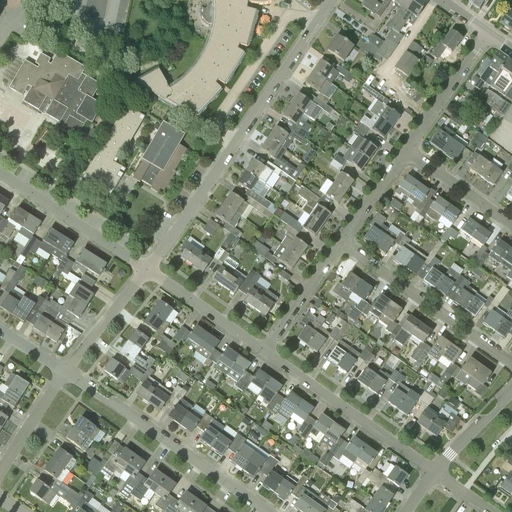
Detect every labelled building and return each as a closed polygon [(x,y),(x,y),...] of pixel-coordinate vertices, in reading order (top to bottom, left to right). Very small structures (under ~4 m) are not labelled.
[(209,0),(210,4),(208,5),(201,7),(199,16),(200,22),(210,25),(207,40),(190,70),(167,87),(159,69),(135,83),(179,109),(183,106),(195,114),(203,105),(218,89),(226,95),(232,90),(224,85),(230,73),(242,53),(249,56),(252,50),(245,47),(257,12),(245,8),(245,5),(245,2),(253,3),(261,3),(268,2),(271,0),(209,0)] [(396,4),(399,0),(385,0),(382,6),(378,12),(374,9),(372,12),(362,5),(361,6),(379,19),(391,1),(396,4)] [(378,12),(382,6),(385,0),(365,0),(362,5),(372,12),(374,9),(378,12)] [(399,0),(396,4),(400,7),(387,27),(393,31),(414,0),(399,0)] [(414,0),(393,31),(387,39),(397,46),(403,37),(399,34),(412,16),(417,20),(428,4),(427,3),(427,1),(425,0),(414,0)] [(470,0),(469,2),(473,6),(473,7),(477,10),(478,9),(479,10),(486,0),(470,0)] [(511,7),(511,8),(500,24),(510,31),(511,28),(511,7)] [(456,35),(451,31),(445,39),(444,38),(431,56),(437,60),(440,56),(446,61),(461,39),(460,38),(461,37),(457,34),(456,35)] [(379,51),(385,43),(374,35),(368,44),(379,51)] [(345,41),(337,36),(328,51),(345,61),(354,46),(345,40),(345,41)] [(387,61),(397,46),(387,39),(385,43),(379,51),(377,54),(382,58),(387,61)] [(416,55),(421,48),(412,42),(408,49),(416,55)] [(85,68),(58,52),(51,65),(48,64),(50,60),(41,54),(35,64),(39,66),(38,69),(25,61),(9,89),(22,96),(25,92),(28,94),(23,102),(39,111),(44,102),(50,106),(45,114),(60,123),(63,118),(67,120),(61,130),(76,139),(84,125),(80,123),(83,119),(92,124),(102,106),(102,107),(103,106),(91,99),(100,85),(86,77),(80,87),(72,82),(74,79),(78,81),(85,68)] [(408,79),(420,62),(405,52),(395,69),(408,79)] [(494,80),(496,76),(508,59),(498,53),(479,79),(479,80),(474,87),(479,90),(489,76),(494,80)] [(377,54),(374,59),(379,62),(382,58),(377,54)] [(429,68),(434,61),(425,55),(421,62),(429,68)] [(511,61),(508,59),(496,76),(502,80),(493,93),(504,101),(508,95),(507,94),(511,88),(511,86),(511,61)] [(335,71),(322,61),(321,62),(322,62),(314,73),(331,85),(338,73),(344,77),(343,80),(348,84),(353,76),(338,66),(335,71)] [(331,85),(314,73),(307,84),(306,84),(320,94),(316,99),(326,105),(329,100),(324,96),(332,85),(331,85)] [(399,117),(400,117),(385,107),(390,101),(368,86),(364,91),(375,100),(367,111),(374,116),(391,128),(399,117)] [(503,115),(497,111),(504,101),(493,93),(487,90),(469,115),(470,116),(467,120),(475,126),(478,121),(480,122),(487,113),(499,121),(503,115)] [(313,104),(299,94),(298,94),(299,95),(291,106),(303,114),(309,118),(317,107),(329,115),(332,110),(326,105),(316,99),(313,104)] [(504,116),(510,106),(504,101),(497,111),(503,115),(504,116)] [(50,106),(44,102),(39,112),(43,115),(44,114),(45,115),(50,106)] [(125,151),(145,117),(125,106),(82,179),(110,196),(120,179),(121,180),(123,175),(126,170),(115,164),(123,150),(125,151)] [(300,120),(303,114),(291,106),(284,116),(283,116),(283,117),(298,127),(294,133),(304,138),(311,128),(300,120)] [(460,127),(463,123),(464,123),(454,115),(450,120),(460,127)] [(391,128),(374,116),(370,121),(368,120),(364,117),(356,127),(366,134),(369,129),(384,139),(391,128)] [(171,121),(168,126),(179,132),(182,128),(171,121)] [(165,192),(176,172),(174,171),(187,150),(179,145),(185,136),(179,132),(163,123),(141,160),(143,161),(133,179),(140,183),(141,181),(152,187),(150,190),(157,194),(160,189),(165,192)] [(466,132),(469,128),(463,123),(460,127),(466,132)] [(290,145),(285,142),(289,136),(280,129),(276,127),(276,128),(269,139),(281,147),(286,151),(290,145)] [(376,150),(377,149),(362,139),(366,134),(356,127),(353,132),(358,136),(350,148),(368,161),(376,150)] [(454,136),(444,129),(441,133),(440,131),(439,132),(440,132),(431,144),(430,144),(441,152),(442,150),(443,151),(454,137),(454,136)] [(291,138),(294,139),(300,144),(304,138),(294,133),(291,138)] [(475,147),(483,137),(477,133),(470,143),(475,147)] [(456,161),(467,145),(454,137),(443,151),(456,160),(455,161),(456,161)] [(480,151),(488,140),(483,137),(475,147),(480,151)] [(92,148),(95,143),(86,138),(83,143),(92,148)] [(286,151),(281,147),(269,139),(261,150),(261,149),(261,150),(275,160),(272,165),(271,166),(281,172),(295,182),(301,173),(296,170),(280,159),(286,151)] [(310,148),(303,160),(308,162),(315,151),(310,148)] [(368,161),(350,148),(342,159),(337,155),(334,159),(344,166),(346,161),(361,172),(361,171),(368,161)] [(469,169),(480,177),(489,164),(474,152),(467,162),(471,165),(469,169)] [(257,159),(248,170),(265,184),(273,172),(278,175),(281,172),(271,166),(272,165),(271,165),(269,169),(257,159)] [(339,172),(344,166),(334,159),(330,165),(339,172)] [(503,174),(499,171),(498,170),(501,166),(492,160),(489,164),(480,177),(481,178),(482,176),(494,184),(494,185),(503,174)] [(265,185),(246,172),(239,183),(238,183),(248,190),(244,195),(249,198),(267,210),(271,204),(258,194),(265,185)] [(353,183),(353,182),(341,173),(333,184),(345,193),(353,182),(353,183)] [(418,184),(407,177),(404,182),(403,181),(399,187),(395,194),(399,196),(401,194),(408,199),(418,184)] [(338,204),(345,193),(333,184),(325,195),(314,187),(312,190),(308,187),(306,190),(310,192),(310,193),(319,199),(323,194),(337,205),(338,204)] [(419,216),(430,200),(426,197),(429,192),(418,184),(408,199),(413,203),(411,206),(416,210),(414,212),(419,216)] [(262,214),(263,215),(267,210),(249,198),(246,203),(232,193),(231,194),(232,194),(224,205),(241,217),(245,220),(253,209),(257,211),(262,214)] [(330,215),(316,204),(319,199),(310,193),(304,201),(306,203),(301,210),(310,217),(322,226),(330,215)] [(0,215),(8,203),(0,197),(0,215)] [(449,206),(439,198),(435,203),(430,200),(419,216),(423,219),(425,215),(437,223),(438,222),(441,217),(449,206)] [(398,212),(403,206),(393,199),(389,205),(398,212)] [(241,217),(224,205),(217,216),(216,216),(226,224),(223,229),(236,238),(240,233),(234,229),(238,223),(237,222),(241,217)] [(449,206),(441,217),(453,226),(457,219),(460,213),(449,206)] [(18,235),(29,217),(17,209),(9,223),(4,219),(0,225),(0,233),(2,235),(8,239),(14,230),(19,232),(17,234),(18,235)] [(279,219),(283,212),(278,209),(274,215),(279,219)] [(273,215),(267,210),(263,215),(270,220),(273,215)] [(303,226),(294,220),(284,213),(279,220),(287,225),(299,233),(303,228),(315,237),(315,236),(322,226),(310,217),(303,226)] [(384,235),(378,231),(386,219),(378,213),(374,219),(369,225),(372,227),(363,240),(364,240),(364,239),(376,247),(388,230),(384,235)] [(25,259),(37,241),(32,238),(41,224),(29,217),(18,235),(28,241),(19,256),(25,259)] [(464,224),(460,231),(471,239),(480,227),(469,219),(465,224),(464,224)] [(216,232),(219,226),(210,220),(207,225),(216,232)] [(307,248),(307,247),(295,239),(299,233),(287,225),(283,230),(287,232),(284,236),(286,238),(281,245),(299,258),(306,247),(307,248)] [(445,244),(450,237),(454,231),(449,227),(440,240),(445,244)] [(483,247),(488,240),(487,240),(490,235),(480,227),(471,239),(483,247)] [(216,232),(211,228),(207,234),(212,237),(216,232)] [(51,255),(62,237),(50,229),(41,243),(37,241),(25,259),(27,261),(32,254),(34,256),(39,249),(49,256),(50,255),(51,255)] [(397,237),(388,230),(376,247),(385,254),(385,255),(394,243),(397,246),(404,237),(400,234),(397,237)] [(454,240),(457,236),(458,234),(454,231),(450,237),(454,240)] [(227,248),(235,237),(231,234),(223,245),(227,248)] [(263,244),(268,238),(262,234),(258,241),(263,244)] [(62,273),(70,261),(65,258),(73,244),(62,237),(51,255),(61,262),(56,270),(62,273)] [(405,268),(414,256),(405,249),(411,241),(404,237),(397,246),(402,249),(394,260),(405,268)] [(273,257),(268,253),(269,251),(256,241),(250,248),(273,265),(277,260),(279,261),(291,270),(292,269),(291,269),(299,258),(281,245),(273,257)] [(510,249),(499,241),(495,247),(495,246),(490,252),(502,260),(510,249)] [(428,267),(434,258),(443,245),(438,242),(429,255),(427,259),(417,252),(414,256),(405,268),(415,275),(414,276),(415,276),(423,264),(428,267)] [(192,265),(201,254),(190,246),(180,259),(181,259),(182,258),(192,265)] [(458,255),(447,247),(443,252),(447,254),(448,253),(449,254),(450,253),(456,258),(458,255)] [(227,248),(225,252),(218,261),(223,265),(211,281),(212,282),(213,280),(224,287),(232,275),(235,270),(238,265),(228,258),(230,255),(229,255),(226,253),(229,249),(227,248)] [(218,261),(225,252),(220,249),(213,258),(218,261)] [(480,259),(485,252),(480,249),(476,255),(474,255),(469,261),(475,265),(480,259)] [(511,281),(511,279),(511,250),(510,249),(502,260),(500,264),(511,271),(506,277),(511,281)] [(88,270),(95,258),(83,250),(74,264),(70,261),(62,273),(68,276),(69,274),(72,269),(76,272),(80,265),(88,270)] [(485,262),(489,256),(485,252),(480,259),(485,262)] [(202,274),(211,261),(201,254),(192,265),(202,272),(201,274),(202,274)] [(99,277),(106,265),(95,258),(88,270),(99,277)] [(435,289),(444,277),(434,270),(440,262),(434,258),(428,267),(431,270),(423,281),(423,282),(424,281),(435,289)] [(12,291),(29,264),(24,261),(21,266),(21,265),(20,266),(21,266),(5,292),(9,294),(0,308),(12,316),(24,298),(12,291)] [(0,288),(5,292),(21,266),(20,266),(16,273),(10,269),(6,275),(7,276),(1,284),(0,282),(0,288)] [(477,277),(480,271),(474,267),(471,273),(477,277)] [(457,288),(464,279),(459,276),(449,269),(444,277),(435,289),(445,296),(444,297),(445,297),(453,285),(457,288)] [(249,283),(256,274),(251,270),(245,280),(249,283)] [(287,282),(291,277),(282,271),(278,275),(287,282)] [(61,276),(76,286),(76,285),(79,280),(69,274),(68,276),(62,273),(61,276)] [(261,277),(256,274),(249,283),(255,287),(243,303),(243,304),(244,302),(255,309),(268,291),(267,291),(267,292),(256,284),(261,277)] [(233,296),(242,282),(232,275),(224,287),(234,294),(233,296)] [(361,282),(352,275),(351,275),(342,287),(339,284),(332,292),(336,295),(339,291),(349,298),(352,294),(361,282)] [(92,288),(92,287),(96,282),(84,276),(81,281),(92,288)] [(43,290),(47,284),(38,277),(34,283),(43,290)] [(465,310),(474,298),(464,291),(470,283),(464,279),(457,288),(461,291),(453,303),(454,302),(465,310)] [(368,299),(370,297),(369,296),(373,292),(372,291),(373,291),(361,282),(352,294),(361,301),(348,318),(355,323),(362,314),(368,304),(365,302),(368,298),(368,299)] [(93,296),(76,285),(76,286),(69,297),(86,308),(93,296)] [(487,309),(503,287),(493,300),(489,297),(483,305),(474,298),(465,310),(475,317),(474,318),(475,318),(483,306),(487,309)] [(495,331),(503,319),(494,313),(509,291),(503,287),(487,309),(491,312),(482,324),(483,324),(483,323),(495,331)] [(264,318),(273,305),(277,298),(268,291),(255,309),(265,316),(264,318)] [(390,303),(380,296),(380,297),(379,296),(372,307),(368,304),(362,314),(366,317),(369,312),(378,319),(378,320),(378,321),(390,303)] [(37,312),(45,300),(39,297),(34,305),(24,298),(12,316),(24,323),(32,309),(37,312)] [(47,306),(60,314),(61,315),(64,310),(79,319),(86,308),(69,297),(63,306),(51,299),(49,303),(47,306)] [(42,316),(44,313),(56,320),(60,314),(47,306),(49,303),(45,300),(37,312),(42,316)] [(317,310),(322,302),(318,300),(313,307),(317,310)] [(160,302),(152,313),(165,322),(173,310),(160,302)] [(397,319),(398,317),(398,316),(401,312),(401,311),(390,303),(378,321),(387,327),(385,330),(391,335),(398,325),(394,322),(396,318),(397,319)] [(156,333),(165,322),(152,313),(144,324),(156,333)] [(61,315),(60,314),(56,320),(53,325),(45,337),(56,344),(64,332),(71,321),(61,315)] [(330,325),(336,317),(332,314),(326,322),(330,325)] [(511,317),(507,314),(503,319),(495,331),(504,338),(504,339),(511,328),(511,317)] [(45,337),(53,325),(41,317),(33,329),(45,337)] [(314,323),(304,317),(299,325),(304,329),(297,339),(307,347),(321,328),(320,327),(321,326),(315,322),(314,323)] [(420,324),(410,317),(409,318),(409,317),(402,328),(398,325),(391,335),(389,337),(393,340),(403,347),(411,336),(412,336),(420,324)] [(337,368),(349,351),(348,350),(350,348),(341,341),(351,326),(347,323),(342,330),(334,341),(338,344),(327,360),(337,368)] [(427,339),(428,337),(431,332),(420,324),(412,336),(421,343),(410,358),(416,362),(428,346),(424,343),(427,339)] [(178,343),(180,340),(187,331),(181,327),(173,339),(178,343)] [(208,335),(196,327),(191,334),(187,331),(180,340),(194,350),(197,346),(199,347),(195,352),(196,353),(208,335)] [(342,330),(337,327),(335,329),(334,328),(330,334),(321,328),(307,347),(317,354),(329,337),(334,341),(342,330)] [(141,351),(149,340),(136,331),(128,342),(141,351)] [(213,362),(219,353),(214,350),(218,343),(208,335),(196,353),(206,360),(203,364),(208,368),(212,362),(213,362)] [(173,351),(176,346),(165,337),(161,343),(173,351)] [(450,345),(440,338),(439,339),(439,338),(437,342),(432,349),(428,346),(416,362),(412,369),(416,372),(428,354),(439,361),(450,345)] [(150,366),(137,357),(141,351),(128,342),(120,354),(133,363),(133,362),(135,363),(132,368),(144,376),(151,367),(150,366)] [(169,356),(173,351),(161,343),(157,348),(169,356)] [(457,361),(458,359),(462,354),(450,345),(439,361),(448,368),(440,379),(442,381),(441,382),(443,383),(444,381),(446,383),(451,376),(451,377),(458,367),(454,365),(457,361)] [(358,358),(364,362),(370,353),(365,349),(364,349),(360,355),(350,348),(348,350),(349,351),(337,368),(347,374),(358,358)] [(239,357),(228,350),(223,356),(219,353),(213,362),(216,365),(215,367),(226,375),(239,357)] [(375,357),(370,353),(364,362),(369,365),(375,357)] [(239,391),(250,375),(246,372),(250,366),(239,357),(226,375),(237,383),(234,386),(239,390),(238,391),(239,391)] [(480,365),(470,358),(461,370),(458,367),(451,377),(465,386),(468,383),(480,365)] [(381,370),(387,374),(394,363),(389,359),(381,370)] [(117,381),(125,369),(112,360),(104,372),(117,381)] [(487,381),(489,379),(488,379),(492,374),(491,374),(492,374),(480,365),(468,383),(477,390),(474,393),(481,397),(487,389),(483,386),(487,381)] [(148,403),(157,391),(146,382),(154,371),(153,371),(155,369),(151,366),(150,366),(151,367),(144,376),(140,381),(144,384),(137,395),(148,403)] [(140,381),(144,376),(132,368),(128,373),(140,381)] [(376,376),(366,368),(357,381),(367,389),(380,371),(379,371),(376,376)] [(377,396),(386,382),(381,379),(385,374),(380,371),(367,389),(377,396)] [(394,383),(400,375),(394,371),(388,379),(394,383)] [(271,380),(260,372),(255,379),(250,375),(239,391),(243,394),(248,388),(259,395),(258,396),(259,397),(271,380)] [(186,383),(189,378),(180,373),(177,378),(186,383)] [(21,397),(29,385),(12,374),(4,386),(9,389),(21,397)] [(397,410),(406,397),(410,391),(400,384),(404,378),(400,375),(394,383),(398,386),(396,390),(387,402),(397,410)] [(271,412),(281,398),(277,395),(282,388),(271,380),(259,397),(263,400),(262,401),(268,405),(266,409),(271,412)] [(423,404),(429,395),(436,386),(431,383),(418,400),(423,404)] [(169,408),(182,389),(177,386),(172,393),(161,386),(157,391),(148,403),(160,411),(164,405),(169,408)] [(444,400),(449,393),(441,388),(436,394),(444,400)] [(0,399),(14,409),(21,397),(9,389),(5,395),(0,392),(0,399)] [(193,407),(181,400),(187,393),(182,389),(169,408),(173,411),(168,419),(169,419),(169,418),(180,426),(192,408),(193,407)] [(302,402),(291,395),(286,401),(281,398),(271,412),(275,416),(277,413),(288,421),(293,414),(293,415),(302,402)] [(428,407),(434,398),(429,395),(423,404),(428,407)] [(406,417),(416,404),(406,397),(397,410),(406,417)] [(457,408),(460,403),(452,397),(449,402),(457,408)] [(300,437),(312,420),(308,417),(313,410),(302,402),(293,415),(303,422),(297,431),(302,434),(300,437)] [(203,417),(192,408),(180,426),(191,433),(189,435),(190,435),(196,427),(200,430),(209,417),(205,414),(203,417)] [(427,431),(441,410),(436,417),(426,410),(416,424),(427,431)] [(451,433),(457,425),(446,417),(448,415),(441,410),(427,431),(436,438),(443,428),(451,433)] [(333,424),(321,416),(316,422),(312,420),(300,437),(305,440),(307,437),(318,445),(320,442),(333,424)] [(226,428),(214,420),(209,417),(200,430),(205,434),(200,442),(201,441),(211,448),(224,431),(226,428)] [(92,442),(100,431),(96,428),(81,418),(81,419),(74,429),(92,442)] [(333,457),(344,442),(339,438),(343,431),(333,424),(320,442),(331,450),(328,454),(333,457)] [(92,442),(74,429),(67,439),(66,439),(81,450),(84,445),(88,448),(92,442)] [(234,439),(224,431),(211,448),(222,456),(221,458),(222,458),(228,449),(231,452),(242,437),(237,434),(234,439)] [(292,447),(298,439),(294,436),(288,444),(292,447)] [(242,470),(255,453),(244,445),(247,441),(242,437),(231,452),(237,456),(232,464),(233,463),(242,470)] [(365,446),(354,438),(349,445),(344,442),(333,457),(338,461),(342,456),(353,464),(365,446)] [(112,455),(120,445),(114,441),(106,452),(112,455)] [(366,479),(370,474),(364,470),(376,454),(365,446),(353,464),(361,469),(359,472),(362,474),(354,486),(359,489),(366,479)] [(302,457),(304,454),(296,447),(294,451),(302,457)] [(124,473),(135,456),(124,449),(117,459),(112,456),(108,462),(100,473),(109,480),(117,468),(124,473)] [(65,470),(72,459),(59,450),(51,461),(65,470)] [(266,461),(255,453),(242,470),(254,478),(253,479),(254,479),(259,472),(263,475),(274,459),(269,456),(266,461)] [(131,495),(144,477),(138,474),(146,464),(135,456),(124,473),(129,476),(124,484),(125,485),(119,493),(127,499),(130,495),(131,495)] [(101,463),(93,458),(88,464),(100,473),(108,462),(104,459),(101,463)] [(274,493),(286,476),(274,468),(278,462),(274,459),(263,475),(268,479),(262,487),(263,487),(264,486),(274,493)] [(44,471),(56,480),(62,484),(70,473),(65,470),(51,461),(44,471)] [(96,478),(100,473),(88,464),(85,468),(93,474),(92,475),(96,478)] [(370,474),(390,488),(393,484),(399,488),(407,476),(391,464),(383,475),(374,468),(370,474)] [(154,495),(166,478),(155,471),(148,480),(144,477),(131,495),(140,501),(148,490),(154,495)] [(511,471),(510,474),(509,473),(504,480),(505,481),(500,487),(500,488),(511,495),(511,493),(511,471)] [(390,488),(370,474),(366,479),(380,488),(373,499),(385,508),(393,496),(387,492),(390,488)] [(297,484),(286,476),(274,493),(285,501),(284,502),(285,503),(291,494),(295,497),(301,487),(307,479),(302,476),(297,484)] [(164,511),(174,499),(169,496),(176,486),(166,478),(154,495),(160,499),(155,506),(161,510),(159,511),(164,511)] [(46,487),(37,481),(29,492),(42,500),(49,505),(57,495),(71,505),(70,507),(74,510),(78,504),(79,503),(67,495),(53,485),(49,482),(46,487)] [(301,511),(307,511),(318,498),(306,491),(301,487),(295,497),(300,501),(295,509),(296,509),(296,508),(301,511)] [(71,489),(67,495),(79,503),(84,496),(79,493),(78,495),(71,489)] [(85,509),(94,497),(87,492),(84,496),(79,503),(78,504),(85,509)] [(178,511),(187,511),(196,500),(186,492),(178,502),(174,499),(164,511),(178,511)] [(330,501),(327,505),(318,498),(307,511),(332,511),(335,508),(337,505),(341,500),(337,497),(334,498),(331,502),(330,501)] [(358,511),(362,507),(350,499),(346,504),(358,511)] [(367,511),(381,511),(385,508),(373,499),(365,510),(367,511)] [(203,511),(206,507),(196,500),(187,511),(203,511)] [(119,511),(124,505),(119,502),(112,511),(98,511),(97,511),(96,511),(119,511)]
